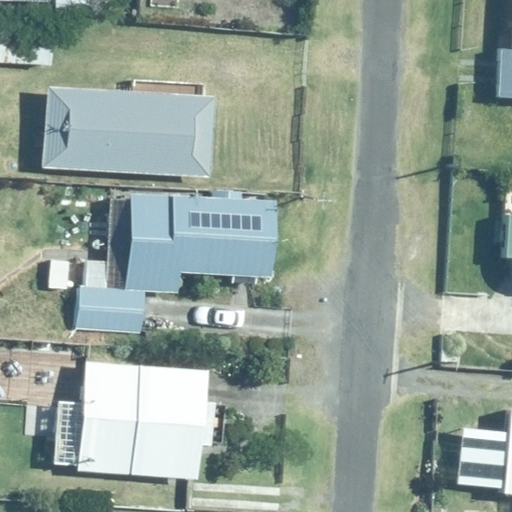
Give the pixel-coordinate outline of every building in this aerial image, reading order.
[(85,0),(47,0),(48,38),(85,39),(85,0)] [(0,62),(45,64),(46,33),(0,31),(0,62)] [(511,50),(497,50),(496,101),(511,101),(511,50)] [(200,92),(38,88),(36,167),(198,172),(200,92)] [(270,198),(101,194),(100,258),(80,258),(79,283),(68,283),(67,331),(136,333),(137,289),(169,290),(169,271),(268,274),(270,198)] [(511,213),(497,213),(496,256),(504,256),(504,258),(504,259),(504,260),(504,262),(504,263),(504,265),(505,266),(505,267),(506,269),(506,270),(507,271),(507,272),(508,274),(509,275),(510,276),(510,277),(511,278),(511,213)] [(180,495),(190,496),(197,366),(77,360),(75,397),(51,395),(48,463),(72,464),(72,471),(131,474),(129,508),(179,511),(180,495)] [(511,404),(501,403),(499,432),(464,429),(463,442),(453,441),(449,484),(495,488),(494,493),(511,494),(511,404)]
